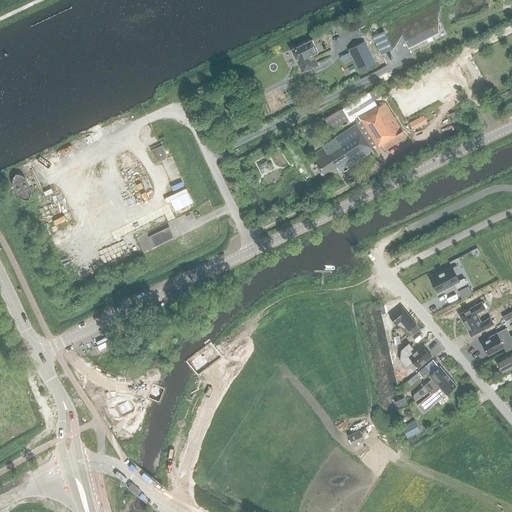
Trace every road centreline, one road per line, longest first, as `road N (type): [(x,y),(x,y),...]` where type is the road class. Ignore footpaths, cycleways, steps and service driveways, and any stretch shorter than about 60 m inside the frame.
road 1 (tertiary): [(251,249),(511,123)]
road 2 (tertiary): [(36,354),(251,249)]
road 3 (residential): [(511,423),(372,256)]
road 4 (unclassified): [(251,249),(189,117),(170,109),(148,118)]
road 5 (secondary): [(88,511),(70,430),(36,354)]
road 6 (track): [(511,190),(490,190),(381,242),(372,256)]
